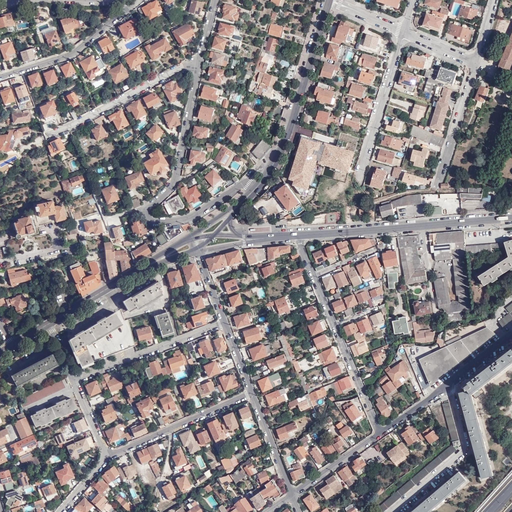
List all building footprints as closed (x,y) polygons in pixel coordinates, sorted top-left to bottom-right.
[(159,5),(160,4),(158,0),(155,0),(142,7),(141,6),(138,8),(141,14),(144,12),(146,16),(148,15),(149,18),(157,14),(156,13),(161,9),(159,5)] [(200,7),(202,2),(194,0),(191,0),(188,12),(198,14),(200,7)] [(439,8),(441,0),(440,0),(425,0),(424,4),(439,8)] [(237,7),(226,4),(224,12),(225,12),(224,17),(235,20),(235,19),(238,20),(239,15),(238,14),(238,13),(239,13),(240,10),(239,10),(239,8),(236,8),(237,7)] [(476,16),(478,11),(462,5),(457,20),(460,21),(462,16),(473,20),(475,15),(476,16)] [(439,13),(433,11),(431,15),(427,14),(423,25),(430,27),(430,26),(440,29),(443,19),(437,17),(437,15),(444,17),(445,14),(439,13)] [(13,23),(10,13),(5,15),(5,17),(0,17),(0,28),(7,26),(7,24),(13,23)] [(59,27),(61,33),(65,32),(67,39),(76,36),(73,28),(77,26),(78,27),(81,26),(79,18),(77,18),(76,14),(71,15),(72,16),(61,20),(62,25),(59,27)] [(131,36),(136,34),(141,31),(135,18),(119,26),(126,39),(131,36)] [(339,28),(337,33),(336,37),(333,36),(331,41),(343,44),(344,40),(346,41),(348,34),(353,35),(355,29),(348,27),(349,23),(341,21),(339,28)] [(233,33),(235,27),(221,23),(219,29),(220,29),(219,33),(229,36),(230,32),(233,33)] [(194,36),(188,24),(172,32),(179,46),(185,43),(184,41),(194,36)] [(450,34),(458,36),(468,40),(470,31),(471,30),(454,24),(450,34)] [(281,38),(283,29),(284,28),(271,25),(268,34),(281,38)] [(42,30),(44,38),(46,38),(45,35),(55,31),(53,26),(42,30)] [(56,31),(55,31),(45,35),(46,38),(49,47),(55,45),(60,44),(56,31)] [(468,40),(458,36),(457,39),(469,43),(472,32),(470,31),(468,40)] [(376,48),(380,37),(368,33),(364,45),(376,48)] [(511,34),(499,66),(509,71),(511,63),(511,34)] [(224,50),(226,40),(215,37),(213,47),(224,50)] [(294,42),(304,45),(305,40),(295,37),(294,42)] [(114,49),(108,38),(99,42),(101,46),(98,47),(100,51),(103,50),(105,53),(114,49)] [(273,56),(275,57),(276,52),(273,52),(276,44),(278,45),(280,41),(269,38),(268,42),(264,41),(263,45),(267,47),(265,53),(273,56)] [(171,48),(165,39),(150,47),(149,45),(145,48),(152,60),(158,57),(157,54),(164,50),(165,52),(171,48)] [(15,52),(11,42),(0,45),(0,47),(4,59),(6,60),(9,59),(9,57),(8,55),(15,52)] [(330,44),(326,58),(337,61),(338,58),(337,57),(340,47),(330,44)] [(34,57),(32,48),(20,52),(23,61),(34,57)] [(145,56),(141,48),(125,57),(131,67),(136,65),(137,66),(140,64),(139,63),(144,60),(143,57),(145,56)] [(225,66),(226,61),(223,60),(224,55),(212,52),(210,57),(213,58),(212,62),(225,66)] [(256,69),(264,72),(265,68),(268,59),(272,60),(273,56),(265,53),(263,52),(262,54),(265,55),(264,58),(260,56),(256,69)] [(424,69),(427,59),(413,54),(409,52),(407,58),(408,58),(406,63),(424,69)] [(374,68),(377,59),(363,54),(359,64),(374,68)] [(94,61),(92,56),(80,62),(89,78),(91,78),(95,76),(95,75),(96,76),(97,76),(104,72),(104,71),(104,70),(104,69),(105,67),(100,58),(94,61)] [(108,70),(118,65),(117,63),(121,61),(119,59),(106,66),(108,70)] [(325,62),(321,75),(331,78),(334,70),(338,71),(339,67),(334,65),(325,62)] [(115,83),(130,75),(125,67),(124,68),(121,63),(118,65),(108,70),(113,78),(115,83)] [(74,73),(70,64),(61,68),(66,77),(74,73)] [(223,75),(224,71),(211,67),(209,75),(211,76),(210,80),(221,83),(221,81),(223,81),(224,75),(223,75)] [(438,71),(431,69),(431,70),(428,78),(427,82),(433,83),(436,85),(438,80),(447,83),(447,85),(450,86),(451,84),(453,85),(457,73),(440,68),(438,71)] [(285,78),(293,80),(295,73),(288,70),(285,78)] [(376,72),(369,70),(368,73),(362,71),(359,80),(371,84),(372,80),(374,81),(376,72)] [(57,81),(53,71),(44,74),(47,85),(57,81)] [(260,72),(256,82),(260,84),(268,86),(273,88),(276,80),(275,79),(276,77),(271,75),(270,76),(260,72)] [(410,75),(403,72),(399,82),(413,87),(415,84),(416,84),(417,82),(418,83),(419,79),(418,78),(419,76),(417,76),(417,75),(411,73),(410,75)] [(41,83),(38,73),(28,76),(30,81),(29,81),(31,87),(36,85),(37,86),(41,85),(41,83)] [(180,91),(176,84),(173,85),(171,82),(165,85),(167,88),(163,90),(170,102),(175,99),(176,100),(178,98),(179,96),(179,94),(179,92),(180,91)] [(335,87),(319,82),(315,94),(318,95),(317,101),(321,102),(322,101),(332,104),(335,93),(328,90),(329,89),(331,90),(331,89),(334,89),(335,87)] [(430,93),(433,83),(427,82),(426,84),(423,91),(430,93)] [(365,92),(366,87),(352,83),(349,93),(361,97),(363,92),(365,92)] [(268,86),(260,84),(257,93),(262,95),(263,91),(266,92),(268,86)] [(28,95),(24,85),(15,88),(18,99),(28,95)] [(215,95),(217,90),(205,86),(203,88),(202,91),(203,92),(202,97),(217,101),(218,96),(215,95)] [(476,99),(484,102),(489,89),(480,86),(477,93),(478,93),(476,99)] [(448,98),(451,90),(445,87),(440,102),(437,101),(430,127),(439,130),(440,125),(442,125),(447,109),(445,109),(447,104),(448,98)] [(13,100),(9,89),(0,92),(4,103),(9,101),(13,100)] [(63,101),(65,104),(69,102),(71,105),(72,104),(73,107),(78,104),(77,102),(78,101),(72,91),(69,93),(69,94),(66,96),(67,96),(65,97),(66,99),(63,101)] [(160,105),(154,93),(142,99),(147,108),(150,106),(152,109),(160,105)] [(94,100),(97,106),(104,103),(101,96),(94,100)] [(366,114),(369,105),(355,101),(354,102),(352,101),(353,97),(349,96),(347,102),(351,103),(350,107),(352,108),(352,109),(366,114)] [(54,107),(52,101),(46,103),(47,105),(40,108),(44,117),(46,120),(51,118),(50,115),(54,113),(52,108),(54,107)] [(135,119),(145,114),(138,101),(125,107),(128,112),(131,111),(135,119)] [(251,131),(254,133),(255,131),(257,132),(264,113),(243,104),(238,118),(243,120),(241,124),(251,131)] [(274,114),(282,116),(284,107),(277,105),(274,114)] [(413,112),(411,119),(421,122),(426,108),(415,105),(414,108),(413,108),(412,112),(413,112)] [(200,118),(199,123),(202,123),(212,125),(213,121),(212,121),(215,110),(202,106),(201,109),(199,109),(198,111),(198,112),(198,114),(200,115),(199,118),(200,118)] [(29,118),(27,110),(22,111),(22,113),(16,114),(16,112),(11,113),(13,123),(24,121),(24,119),(29,118)] [(128,125),(121,110),(107,116),(109,121),(112,119),(117,130),(128,125)] [(316,120),(334,125),(334,123),(336,119),(328,117),(329,114),(330,113),(319,110),(316,120)] [(175,112),(174,112),(164,116),(168,126),(174,124),(175,126),(179,124),(175,112)] [(359,123),(360,119),(353,117),(352,120),(350,120),(350,119),(346,117),(344,124),(359,129),(361,123),(359,123)] [(398,133),(401,122),(394,120),(392,126),(386,124),(384,129),(398,133)] [(227,136),(239,143),(246,132),(239,128),(241,126),(238,125),(237,127),(236,126),(237,124),(235,123),(234,125),(233,125),(227,136)] [(105,136),(100,124),(95,127),(95,128),(91,130),(96,140),(105,136)] [(159,135),(162,132),(156,125),(146,134),(152,141),(153,140),(155,141),(160,136),(159,135)] [(210,136),(210,133),(208,132),(209,128),(203,128),(203,126),(198,125),(198,127),(196,126),(194,134),(198,135),(198,136),(199,137),(202,137),(203,137),(204,136),(207,136),(210,136)] [(411,134),(437,145),(441,137),(425,130),(413,125),(411,134)] [(29,134),(28,130),(27,127),(22,128),(16,129),(15,129),(10,130),(8,134),(6,134),(0,134),(0,149),(4,149),(8,151),(12,149),(13,148),(16,149),(19,143),(15,142),(17,137),(19,137),(22,136),(29,134)] [(295,180),(293,185),(309,190),(314,172),(333,177),(335,168),(350,172),(359,138),(351,136),(351,135),(347,133),(347,134),(341,132),(337,147),(302,137),(290,179),(295,180)] [(399,149),(402,141),(385,136),(384,141),(381,140),(380,144),(399,149)] [(63,147),(59,138),(49,143),(50,144),(47,146),(51,156),(55,154),(54,152),(63,147)] [(248,155),(257,163),(260,159),(271,146),(262,139),(253,151),(251,151),(248,155)] [(227,167),(236,154),(217,141),(215,147),(217,148),(218,147),(220,147),(220,145),(223,147),(215,159),(227,167)] [(202,147),(193,147),(190,160),(192,160),(191,164),(192,165),(195,165),(196,165),(197,161),(203,161),(206,159),(207,151),(202,150),(202,147)] [(410,161),(414,162),(423,164),(425,158),(426,158),(428,150),(423,148),(422,152),(413,150),(410,161)] [(377,159),(379,159),(386,161),(386,162),(397,165),(399,159),(394,157),(395,154),(380,149),(377,159)] [(163,167),(167,165),(157,150),(149,155),(151,159),(144,163),(150,174),(158,170),(160,173),(165,170),(163,167)] [(237,174),(242,177),(249,170),(243,166),(237,174)] [(390,174),(398,176),(400,168),(392,166),(390,174)] [(381,189),(386,171),(376,169),(375,171),(374,171),(370,186),(381,189)] [(213,186),(222,179),(214,170),(205,177),(213,186)] [(143,180),(140,171),(125,177),(129,189),(135,187),(135,186),(142,183),(141,181),(143,180)] [(401,180),(413,184),(414,180),(416,181),(422,183),(423,179),(404,172),(401,180)] [(71,183),(79,180),(80,181),(84,180),(82,175),(78,177),(77,175),(61,181),(65,193),(70,191),(68,186),(72,184),(71,183)] [(226,180),(231,185),(234,184),(235,183),(230,177),(226,180)] [(198,182),(195,178),(187,183),(189,187),(198,182)] [(224,181),(222,179),(213,186),(215,188),(224,181)] [(293,207),(300,203),(286,185),(275,193),(289,211),(289,210),(291,210),(292,210),(293,208),(293,207)] [(118,199),(113,186),(102,191),(107,203),(112,201),(112,202),(118,199)] [(193,200),(195,203),(200,201),(197,198),(201,195),(198,190),(196,187),(196,186),(188,191),(186,187),(185,187),(182,189),(190,202),(193,200)] [(440,197),(461,197),(460,187),(456,187),(457,193),(445,193),(440,193),(440,197)] [(462,210),(475,209),(481,199),(482,194),(487,194),(487,189),(486,188),(482,188),(460,187),(461,197),(462,210)] [(390,200),(381,202),(382,206),(380,206),(382,216),(394,214),(392,207),(422,203),(421,194),(404,196),(391,202),(390,200)] [(184,205),(178,195),(167,202),(174,212),(184,205)] [(132,202),(134,207),(141,204),(139,197),(131,200),(132,202)] [(326,209),(338,208),(337,200),(325,201),(326,209)] [(54,207),(53,201),(36,205),(39,217),(54,213),(56,221),(65,219),(62,206),(58,207),(57,206),(54,207)] [(373,215),(373,207),(358,208),(359,215),(373,215)] [(38,233),(37,229),(33,230),(29,216),(23,218),(22,216),(21,216),(22,218),(19,219),(19,217),(18,218),(18,219),(17,220),(14,221),(14,222),(13,223),(17,234),(16,235),(15,236),(15,237),(15,238),(17,239),(18,238),(20,237),(20,238),(38,233)] [(131,226),(133,233),(133,234),(134,235),(135,235),(136,235),(138,235),(141,235),(141,234),(146,232),(145,228),(142,228),(141,223),(139,224),(138,221),(137,219),(132,220),(132,222),(133,225),(131,226)] [(103,232),(100,220),(91,222),(90,221),(83,223),(86,233),(93,231),(94,234),(103,232)] [(120,227),(111,228),(114,241),(122,239),(120,227)] [(183,231),(180,227),(170,228),(170,227),(168,227),(168,229),(163,229),(170,240),(183,231)] [(465,230),(430,233),(431,242),(434,241),(437,261),(454,259),(467,258),(467,254),(466,246),(465,230)] [(167,241),(162,233),(155,237),(161,245),(167,241)] [(420,235),(397,236),(406,283),(406,285),(427,281),(424,263),(421,264),(420,260),(419,260),(417,247),(421,246),(420,235)] [(374,238),(352,240),(357,252),(376,245),(374,238)] [(339,253),(342,261),(347,259),(345,253),(350,251),(347,245),(349,244),(347,241),(346,240),(342,242),(342,240),(337,242),(341,252),(339,253)] [(511,240),(505,243),(506,248),(509,257),(479,277),(485,286),(511,268),(511,240)] [(114,251),(112,243),(110,243),(109,242),(103,243),(105,256),(106,260),(108,270),(103,272),(105,281),(117,274),(115,264),(117,263),(116,259),(114,259),(114,251)] [(133,262),(150,252),(145,243),(130,252),(133,262)] [(491,244),(466,246),(467,254),(492,251),(491,249),(491,244)] [(326,249),(325,246),(324,247),(327,255),(328,254),(330,258),(338,254),(335,245),(326,249)] [(294,246),(269,247),(269,260),(280,256),(280,253),(290,252),(290,251),(293,250),(293,249),(297,248),(294,246)] [(264,248),(245,249),(250,265),(268,259),(264,248)] [(320,262),(328,259),(324,249),(314,253),(316,258),(317,258),(320,262)] [(125,250),(114,251),(114,259),(116,259),(120,258),(122,271),(130,266),(129,258),(126,258),(125,250)] [(244,262),(240,250),(208,259),(207,262),(207,263),(209,263),(212,270),(244,262)] [(386,267),(399,265),(397,251),(382,254),(383,260),(384,260),(386,267)] [(377,279),(382,276),(381,273),(383,272),(380,266),(381,265),(377,257),(369,260),(377,279)] [(467,258),(454,259),(458,296),(450,296),(446,278),(444,279),(443,273),(439,274),(438,271),(435,272),(435,274),(433,274),(440,308),(443,308),(447,313),(472,311),(467,258)] [(95,275),(97,274),(99,271),(97,261),(96,261),(95,260),(89,262),(95,275)] [(365,260),(360,262),(360,263),(357,264),(362,276),(371,272),(365,260)] [(261,263),(258,265),(260,271),(263,270),(265,275),(264,275),(265,277),(275,273),(273,268),(277,267),(275,261),(262,266),(261,263)] [(81,296),(99,284),(99,279),(97,274),(95,275),(94,275),(94,274),(85,277),(78,263),(70,267),(71,269),(70,270),(76,283),(75,284),(78,292),(79,292),(81,296)] [(194,263),(182,266),(187,283),(199,278),(194,263)] [(350,268),(349,265),(343,267),(345,272),(347,271),(354,286),(361,283),(354,266),(350,268)] [(304,267),(288,273),(293,285),(298,283),(297,282),(304,280),(301,272),(306,270),(304,267)] [(8,274),(11,285),(11,284),(11,286),(16,285),(16,283),(30,279),(29,274),(27,274),(26,269),(15,272),(14,268),(7,270),(8,274)] [(177,271),(177,270),(167,273),(171,288),(182,285),(179,271),(177,271)] [(348,284),(343,271),(334,275),(340,287),(348,284)] [(395,288),(395,285),(395,282),(399,282),(398,272),(388,273),(389,286),(390,288),(395,288)] [(335,285),(331,276),(323,279),(327,288),(335,285)] [(239,290),(235,280),(225,283),(229,293),(239,290)] [(385,288),(384,280),(381,281),(377,283),(369,286),(365,287),(367,290),(369,289),(373,297),(384,293),(382,288),(385,288)] [(158,282),(119,305),(120,309),(122,314),(135,306),(136,308),(161,293),(158,289),(161,287),(158,282)] [(367,290),(365,287),(363,288),(364,290),(361,290),(362,293),(356,295),(360,302),(368,299),(370,298),(367,290)] [(22,308),(27,306),(26,303),(22,294),(17,296),(17,297),(9,300),(9,298),(5,300),(8,307),(14,305),(17,312),(22,309),(22,308)] [(240,294),(231,297),(232,299),(230,299),(231,303),(229,303),(230,308),(234,307),(244,303),(240,294)] [(204,305),(200,295),(191,299),(194,309),(204,306),(204,305)] [(357,304),(353,295),(344,298),(348,307),(357,304)] [(289,310),(284,297),(275,300),(281,313),(289,310)] [(337,302),(334,303),(334,305),(333,306),(335,310),(336,310),(337,313),(346,309),(342,300),(341,300),(341,299),(336,301),(337,302)] [(416,315),(432,312),(430,302),(420,304),(420,302),(414,303),(416,315)] [(511,302),(505,308),(509,313),(498,322),(503,327),(511,319),(511,302)] [(315,310),(313,305),(304,309),(308,320),(319,315),(316,309),(315,310)] [(81,366),(135,346),(129,320),(126,320),(122,314),(120,309),(75,336),(69,340),(81,366)] [(472,311),(447,313),(449,321),(473,320),(472,311)] [(167,312),(156,315),(162,336),(173,332),(167,312)] [(189,322),(191,328),(205,323),(203,317),(207,316),(206,312),(191,317),(193,321),(189,322)] [(237,327),(251,323),(248,316),(250,315),(249,312),(234,317),(236,321),(232,322),(233,324),(236,323),(237,327)] [(385,322),(381,312),(370,316),(374,326),(385,322)] [(414,316),(412,317),(412,322),(414,330),(416,342),(424,343),(429,342),(434,339),(435,331),(429,332),(417,334),(417,332),(417,330),(419,330),(418,322),(415,323),(414,316)] [(414,330),(412,322),(406,323),(406,321),(403,322),(402,317),(399,318),(399,320),(394,321),(396,333),(404,332),(409,331),(414,330)] [(372,329),(368,319),(358,323),(362,333),(372,329)] [(326,329),(322,320),(309,325),(310,329),(309,330),(310,331),(311,331),(313,334),(326,329)] [(287,328),(284,321),(278,323),(281,330),(287,328)] [(357,332),(354,323),(345,327),(348,335),(357,332)] [(149,326),(136,329),(139,340),(145,338),(145,340),(152,338),(149,326)] [(262,338),(258,327),(243,331),(247,343),(262,338)] [(419,360),(430,384),(452,366),(495,333),(488,327),(419,360)] [(291,347),(285,333),(282,334),(287,347),(287,348),(291,347)] [(280,339),(284,348),(280,349),(281,352),(285,351),(288,349),(287,348),(287,347),(282,334),(277,336),(278,340),(280,339)] [(328,341),(325,334),(312,340),(314,345),(317,344),(318,348),(325,345),(326,346),(329,344),(331,343),(330,341),(328,341)] [(223,338),(220,337),(213,340),(218,351),(225,349),(226,346),(223,338)] [(206,358),(211,356),(209,350),(212,349),(208,340),(204,342),(203,341),(200,342),(206,358)] [(360,344),(359,343),(352,346),(356,357),(364,353),(362,349),(360,344)] [(248,350),(250,356),(252,355),(254,360),(267,355),(266,353),(267,352),(268,353),(273,352),(270,344),(264,347),(263,344),(248,350)] [(383,347),(372,351),(378,365),(383,363),(382,361),(383,360),(381,356),(383,355),(381,350),(384,349),(383,347)] [(336,360),(338,360),(333,348),(319,354),(323,363),(326,361),(327,364),(331,362),(336,360)] [(511,348),(465,385),(466,386),(465,387),(468,390),(459,392),(482,478),(492,476),(470,394),(511,361),(511,348)] [(177,356),(181,355),(182,359),(185,358),(182,349),(175,351),(177,356)] [(57,364),(51,354),(11,375),(16,385),(57,364)] [(284,354),(275,357),(278,364),(287,360),(284,354)] [(172,373),(181,371),(179,366),(187,363),(185,358),(182,359),(181,355),(177,356),(168,359),(169,365),(170,366),(165,367),(167,374),(172,372),(172,373)] [(275,357),(267,361),(269,367),(278,364),(275,357)] [(167,374),(165,367),(161,369),(160,365),(159,365),(157,360),(149,363),(150,367),(145,369),(149,379),(154,377),(153,375),(162,373),(163,375),(167,374)] [(341,372),(336,360),(331,362),(332,365),(323,368),(327,377),(332,375),(332,376),(341,372)] [(208,376),(219,372),(215,361),(204,366),(208,376)] [(393,382),(397,388),(402,385),(399,379),(403,375),(406,379),(410,377),(407,372),(409,371),(406,366),(407,366),(404,361),(400,363),(401,364),(392,370),(390,368),(386,371),(388,374),(388,373),(394,382),(393,382)] [(263,391),(275,386),(273,381),(281,377),(278,372),(258,381),(263,391)] [(109,376),(108,374),(103,376),(105,380),(110,391),(111,392),(123,387),(119,377),(110,380),(108,377),(109,376)] [(218,385),(221,392),(238,385),(235,380),(233,381),(230,375),(225,377),(225,375),(219,377),(222,384),(218,385)] [(352,386),(348,376),(336,381),(341,393),(344,392),(343,390),(352,386)] [(384,380),(388,378),(386,376),(382,377),(380,382),(382,384),(384,380)] [(62,378),(18,400),(22,408),(66,387),(62,378)] [(110,391),(105,380),(102,382),(103,384),(102,384),(104,390),(105,389),(107,393),(110,391)] [(197,386),(201,397),(206,395),(205,393),(215,389),(214,387),(211,380),(197,386)] [(96,381),(85,385),(89,396),(100,391),(96,381)] [(389,394),(396,389),(390,381),(382,387),(388,395),(389,394)] [(185,398),(197,393),(192,382),(184,386),(180,388),(185,398)] [(137,383),(126,387),(131,399),(133,398),(132,396),(141,393),(137,383)] [(151,393),(145,384),(141,385),(143,390),(144,390),(147,395),(151,393)] [(205,393),(206,395),(211,393),(211,394),(215,392),(216,394),(221,392),(218,385),(214,387),(215,389),(205,393)] [(158,395),(175,389),(173,386),(171,387),(157,392),(158,395)] [(307,390),(308,394),(311,401),(313,400),(314,402),(315,401),(315,400),(324,397),(321,389),(313,392),(313,391),(315,390),(314,387),(307,390)] [(286,393),(284,388),(264,396),(268,407),(285,400),(283,394),(286,393)] [(383,394),(379,388),(373,393),(375,397),(379,394),(380,396),(383,394)] [(151,393),(147,395),(141,398),(142,400),(136,403),(143,418),(150,415),(148,410),(154,407),(153,405),(156,404),(154,400),(151,394),(151,393)] [(308,394),(289,402),(290,404),(291,407),(295,405),(298,404),(301,411),(310,407),(313,406),(311,401),(308,394)] [(160,399),(166,414),(176,409),(170,395),(160,399)] [(393,413),(391,411),(389,407),(391,406),(390,404),(387,405),(382,397),(377,400),(379,403),(377,404),(382,413),(381,414),(384,418),(386,418),(393,413)] [(75,408),(71,398),(65,400),(64,399),(55,403),(56,404),(45,409),(44,408),(35,412),(36,413),(33,414),(32,411),(29,413),(35,426),(75,408)] [(361,414),(360,413),(352,401),(344,406),(346,409),(345,410),(353,420),(361,414)] [(442,404),(453,441),(460,440),(449,402),(442,404)] [(111,404),(105,406),(106,408),(102,410),(103,412),(101,413),(105,422),(116,417),(111,404)] [(238,409),(242,419),(251,415),(247,405),(238,409)] [(226,422),(221,424),(224,430),(225,433),(228,431),(229,430),(229,429),(230,430),(236,428),(238,426),(232,412),(223,416),(226,422)] [(363,417),(361,414),(353,420),(355,423),(363,417)] [(19,420),(13,423),(21,439),(33,434),(25,417),(19,420)] [(83,418),(74,422),(78,432),(87,428),(83,418)] [(225,433),(224,430),(222,431),(219,426),(220,425),(218,419),(207,424),(217,446),(226,442),(224,436),(226,435),(225,433)] [(143,423),(144,423),(143,421),(141,422),(142,424),(132,428),(131,427),(130,427),(134,437),(147,432),(143,423)] [(105,431),(110,442),(119,437),(119,436),(124,433),(123,431),(120,430),(119,428),(123,427),(124,430),(127,429),(124,422),(114,426),(115,427),(105,431)] [(285,427),(278,429),(279,430),(278,431),(281,439),(282,439),(282,440),(291,437),(289,432),(299,428),(296,422),(285,427)] [(408,446),(419,438),(415,432),(417,430),(414,425),(411,427),(410,425),(405,428),(407,430),(402,434),(408,442),(406,443),(408,446)] [(338,428),(344,436),(349,433),(349,434),(352,432),(348,426),(346,427),(345,426),(344,427),(344,428),(343,429),(341,426),(338,428)] [(431,432),(428,428),(423,432),(434,447),(439,443),(436,439),(441,436),(436,429),(431,432)] [(8,434),(6,429),(0,431),(0,444),(8,442),(5,435),(8,434)] [(210,441),(206,430),(196,434),(201,445),(210,441)] [(201,448),(197,440),(195,441),(190,431),(180,435),(185,446),(187,445),(191,453),(201,448)] [(18,453),(20,457),(27,454),(39,448),(35,439),(33,435),(15,443),(19,453),(18,453)] [(257,438),(256,435),(246,439),(250,449),(261,444),(262,443),(260,438),(259,438),(257,438)] [(307,436),(300,441),(303,445),(304,447),(308,445),(307,442),(310,440),(307,436)] [(333,444),(339,453),(344,450),(341,446),(344,444),(339,437),(335,440),(337,442),(333,444)] [(71,456),(89,449),(85,438),(67,446),(71,456)] [(335,450),(330,442),(322,448),(327,456),(335,450)] [(409,452),(402,442),(387,453),(394,463),(409,452)] [(13,455),(18,453),(19,453),(15,443),(9,446),(13,455)] [(161,452),(157,444),(148,448),(153,459),(158,457),(157,455),(161,452)] [(420,471),(372,511),(383,511),(457,450),(452,444),(420,471)] [(294,451),(302,462),(309,458),(307,456),(309,454),(304,447),(303,445),(294,451)] [(316,446),(312,448),(313,450),(311,452),(319,464),(325,460),(316,446)] [(35,454),(40,451),(39,448),(27,454),(28,457),(35,454)] [(175,470),(182,467),(181,466),(183,465),(182,463),(186,461),(181,448),(179,448),(176,449),(176,451),(177,454),(172,457),(176,466),(174,467),(175,470)] [(147,461),(151,459),(147,449),(137,453),(142,465),(144,465),(148,464),(148,462),(147,461)] [(20,457),(18,457),(21,463),(22,463),(29,460),(28,457),(27,454),(20,457)] [(29,460),(22,463),(25,469),(39,464),(35,454),(28,457),(29,460)] [(234,454),(220,460),(224,469),(232,466),(233,468),(238,463),(236,459),(234,455),(234,454)] [(360,476),(370,469),(362,456),(353,463),(355,466),(354,467),(360,476)] [(250,461),(248,459),(246,461),(247,462),(244,463),(246,466),(243,468),(248,475),(257,471),(253,466),(252,466),(250,462),(250,461)] [(154,463),(153,461),(148,463),(149,466),(151,466),(154,474),(158,472),(157,471),(154,463)] [(67,463),(62,466),(63,468),(59,470),(60,473),(56,475),(60,485),(66,483),(65,480),(73,477),(67,463)] [(304,474),(307,472),(300,463),(293,466),(295,471),(291,472),(294,481),(305,477),(304,474)] [(122,466),(118,468),(123,480),(128,477),(132,476),(132,475),(137,473),(133,464),(128,467),(128,466),(123,468),(122,466)] [(246,475),(240,466),(230,475),(231,477),(234,480),(236,483),(246,475)] [(105,473),(101,476),(108,484),(114,480),(116,481),(121,477),(113,467),(105,473)] [(339,472),(345,481),(346,480),(350,486),(357,481),(347,467),(339,472)] [(5,484),(7,491),(14,488),(8,469),(0,471),(0,478),(2,484),(5,484)] [(19,478),(21,486),(29,483),(25,471),(17,474),(18,474),(19,478)] [(265,471),(257,474),(258,477),(257,478),(258,482),(260,481),(261,483),(269,480),(265,471)] [(427,511),(466,479),(459,471),(411,511),(427,511)] [(173,481),(176,487),(178,487),(181,491),(182,490),(183,493),(187,491),(185,488),(190,486),(185,475),(173,481)] [(327,485),(333,494),(343,487),(335,475),(326,481),(328,484),(327,485)] [(198,482),(199,485),(207,479),(205,476),(197,480),(198,482)] [(100,479),(93,487),(103,496),(111,489),(100,479)] [(277,486),(273,479),(264,485),(266,487),(258,492),(265,502),(273,496),(275,498),(281,494),(283,492),(278,485),(277,486)] [(176,493),(171,482),(162,487),(169,500),(174,498),(173,495),(176,493)] [(48,499),(57,495),(52,483),(37,489),(40,496),(44,494),(45,496),(47,495),(48,499)] [(207,492),(212,489),(208,483),(201,489),(203,491),(206,490),(207,492)] [(326,499),(333,494),(327,485),(321,490),(326,499)] [(382,486),(376,491),(379,495),(385,490),(382,486)] [(266,503),(265,502),(258,492),(256,490),(256,489),(252,491),(255,495),(249,498),(255,507),(260,504),(261,506),(266,503)] [(16,503),(17,500),(19,495),(20,493),(15,490),(5,494),(8,501),(6,505),(11,507),(14,503),(15,503),(16,503)] [(127,510),(131,507),(113,490),(111,492),(113,495),(112,495),(121,503),(120,504),(127,510)] [(90,501),(97,507),(105,499),(98,493),(90,501)] [(193,507),(189,509),(191,511),(202,511),(194,500),(196,498),(193,495),(191,497),(192,499),(190,500),(191,501),(190,502),(193,507)] [(320,506),(311,495),(304,500),(313,511),(320,506)] [(84,498),(74,509),(77,511),(79,511),(82,510),(83,511),(86,511),(92,507),(84,498)] [(235,505),(240,511),(248,511),(252,509),(245,498),(235,505)] [(105,499),(97,507),(100,510),(108,502),(105,499)] [(354,511),(356,511),(360,511),(354,503),(352,505),(351,504),(346,508),(348,511),(347,511),(354,511)]
